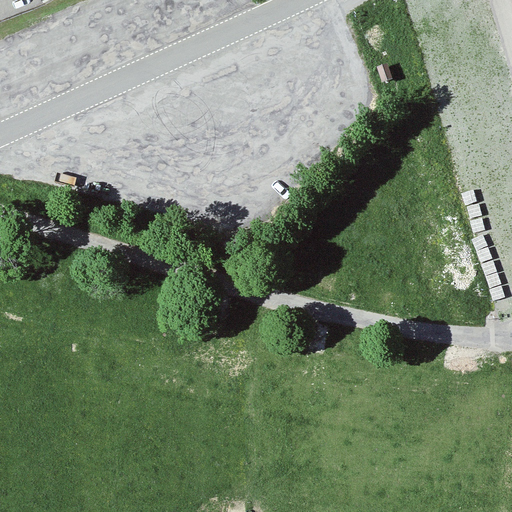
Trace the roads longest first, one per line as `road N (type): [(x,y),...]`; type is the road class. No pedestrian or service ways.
road 1 (unclassified): [(0,216),(305,308),(511,343)]
road 2 (tertiary): [(296,0),(0,136)]
